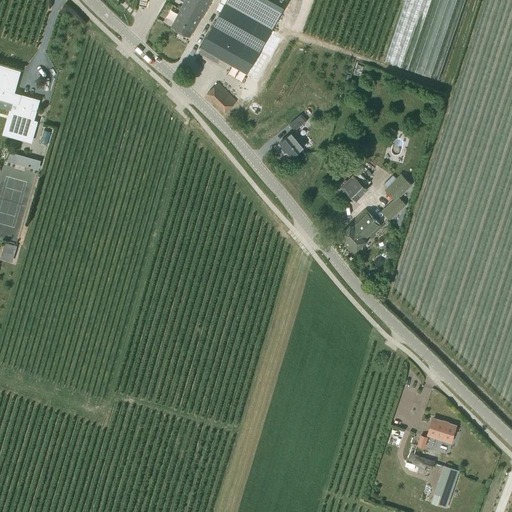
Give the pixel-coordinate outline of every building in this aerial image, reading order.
[(199,21),(211,0),(184,0),(179,10),(180,10),(171,27),(189,37),(198,20),(199,21)] [(220,18),(215,27),(213,26),(201,47),(248,73),(260,51),(235,38),(241,29),(243,30),(259,1),(258,0),(241,0),(237,8),(222,0),(215,15),(220,18)] [(36,112),(39,102),(35,100),(35,99),(14,93),(20,72),(0,66),(0,96),(14,100),(12,105),(18,107),(11,131),(32,137),(37,122),(29,120),(32,111),(36,112)] [(225,112),(236,101),(218,82),(207,93),(225,112)] [(301,114),(292,121),(289,124),(294,130),(306,121),(301,114)] [(292,157),(304,147),(292,133),(280,142),(292,157)] [(7,161),(38,170),(41,160),(10,152),(7,161)] [(362,167),(342,186),(357,200),(368,189),(366,187),(370,182),(361,173),(365,169),(362,167)] [(390,218),(406,204),(399,196),(408,188),(398,178),(386,190),(396,199),(383,211),(390,218)] [(355,252),(382,226),(366,209),(339,235),(355,252)] [(1,257),(13,261),(18,244),(6,241),(1,257)] [(451,442),(456,426),(433,419),(428,435),(451,442)] [(417,472),(425,475),(427,467),(432,469),(435,461),(426,458),(429,449),(425,448),(428,437),(421,434),(417,447),(418,447),(413,464),(419,466),(417,472)] [(443,465),(434,495),(449,500),(459,470),(443,465)]
